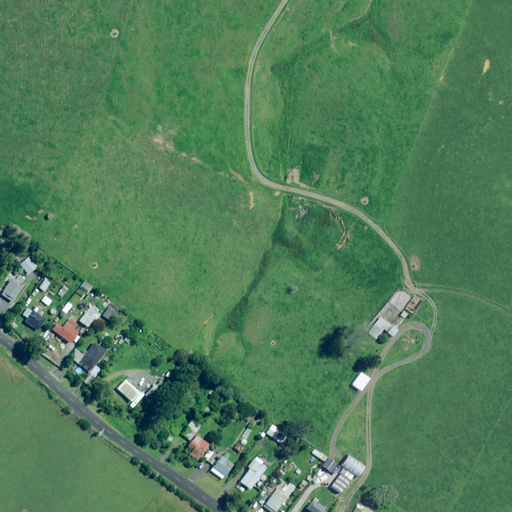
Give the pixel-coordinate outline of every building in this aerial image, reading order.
[(37,267),(29,257),(19,264),(28,274),(37,267)] [(24,280),(17,275),(15,278),(14,277),(0,294),(11,302),(21,288),(19,287),(24,280)] [(49,282),(45,280),(41,287),(46,289),(49,282)] [(44,319),(27,307),(22,315),(26,318),(23,322),(36,331),(44,319)] [(96,313),(87,307),(77,321),(86,327),(96,313)] [(114,313),(106,308),(100,316),(108,321),(114,313)] [(395,330),(378,317),(367,333),(374,339),(381,330),(390,337),(395,330)] [(77,325),(69,319),(61,328),(55,323),(50,329),(68,344),(77,333),(73,330),(77,325)] [(104,351),(93,343),(83,356),(75,350),(69,358),(77,363),(76,364),(87,373),(93,378),(104,363),(98,359),(104,351)] [(368,376),(360,370),(348,385),(356,391),(368,376)] [(174,376),(169,372),(165,377),(171,381),(174,376)] [(210,396),(214,390),(210,387),(206,393),(210,396)] [(152,393),(146,388),(141,393),(146,398),(152,393)] [(187,455),(196,461),(203,451),(204,452),(210,445),(194,434),(201,424),(193,418),(181,435),(189,441),(186,446),(191,449),(187,455)] [(271,425),(265,433),(269,436),(268,438),(272,441),(273,439),(274,440),(280,431),(271,425)] [(251,431),(247,428),(241,437),(246,439),(251,431)] [(171,439),(163,434),(161,438),(168,443),(171,439)] [(241,448),(236,443),(232,448),(238,452),(241,448)] [(215,454),(209,449),(202,457),(208,463),(215,454)] [(325,457),(317,452),(314,456),(322,461),(325,457)] [(363,466),(346,455),(339,465),(355,476),(363,466)] [(231,464),(219,456),(209,470),(220,479),(231,464)] [(238,482),(249,490),(255,481),(256,482),(258,479),(257,478),(264,468),(259,465),(261,462),(255,458),(238,482)] [(352,475),(345,471),(342,476),(349,480),(352,475)] [(347,482),(337,476),(329,487),(339,494),(347,482)] [(294,487),(287,482),(280,491),(276,488),(262,507),(269,511),(273,511),(285,497),(286,498),(294,487)] [(260,505),(267,497),(262,492),(255,500),(260,505)] [(352,511),(353,511),(376,511),(358,501),(352,511)]
